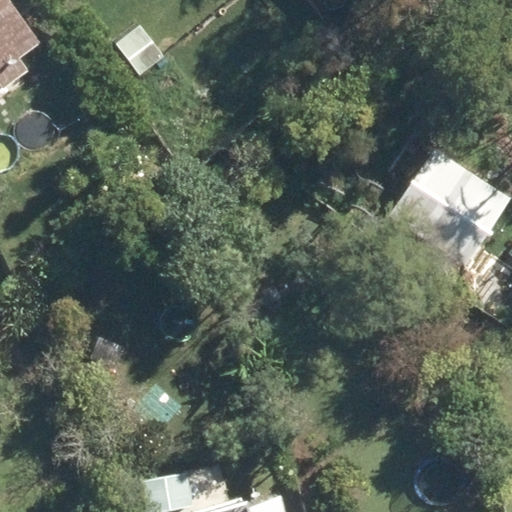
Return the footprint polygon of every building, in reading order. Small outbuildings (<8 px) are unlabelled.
[(18,56),(39,40),(7,0),(0,0),(0,86),(1,88),(27,68),(18,56)] [(353,3),(331,18),(346,39),(368,25),(353,3)] [(440,152),(405,205),(443,231),(477,178),(440,152)] [(95,332),(85,354),(114,367),(124,345),(95,332)] [(188,472),(136,479),(140,511),(158,511),(193,507),(188,472)] [(282,511),(277,491),(243,501),(241,498),(188,511),(282,511)]
